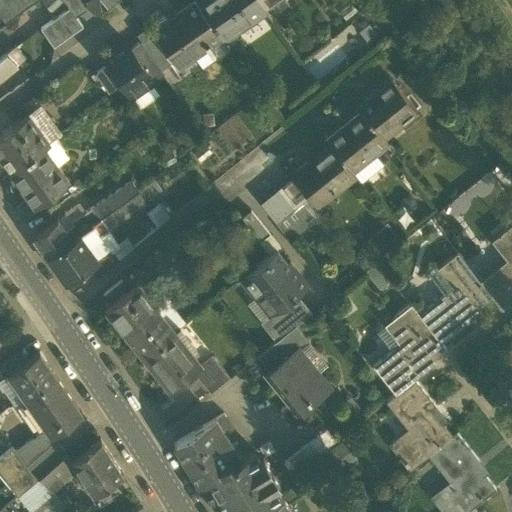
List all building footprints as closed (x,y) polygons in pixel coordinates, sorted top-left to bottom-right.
[(0,0),(0,17),(4,23),(36,0),(0,0)] [(86,9),(79,0),(63,0),(69,8),(75,16),(86,9)] [(88,0),(95,9),(107,0),(88,0)] [(206,0),(199,5),(198,4),(197,4),(220,37),(219,38),(221,41),(239,29),(235,24),(261,6),(259,2),(257,0),(206,0)] [(195,1),(167,21),(163,16),(148,27),(177,68),(192,57),(190,55),(205,44),(210,51),(213,49),(210,44),(219,38),(220,37),(197,4),(195,1)] [(73,34),(83,27),(75,16),(69,8),(59,14),(73,34)] [(64,41),(73,34),(59,14),(50,21),(64,41)] [(54,48),(64,41),(50,21),(40,28),(54,48)] [(161,70),(140,41),(130,48),(153,81),(164,74),(161,70)] [(125,42),(102,58),(121,84),(130,97),(153,81),(130,48),(125,42)] [(16,64),(6,53),(0,57),(0,71),(3,75),(16,64)] [(107,64),(94,73),(108,93),(121,84),(107,64)] [(391,79),(356,107),(360,112),(360,111),(378,133),(379,133),(395,120),(399,125),(416,110),(391,79)] [(360,112),(326,139),(329,144),(330,144),(351,170),(352,170),(373,153),(386,142),(379,133),(378,133),(360,111),(360,112)] [(27,113),(10,125),(2,131),(0,132),(0,157),(9,170),(43,145),(48,142),(27,113)] [(329,144),(295,171),(297,173),(310,190),(320,202),(334,192),(330,187),(351,170),(330,144),(329,144)] [(43,145),(9,170),(24,190),(58,166),(43,145)] [(373,153),(352,170),(361,182),(383,164),(373,153)] [(58,166),(24,190),(34,204),(68,180),(58,166)] [(297,173),(278,188),(294,208),(309,196),(307,193),(310,190),(297,173)] [(130,181),(91,207),(99,219),(138,192),(130,181)] [(154,181),(139,193),(145,202),(161,190),(154,181)] [(294,208),(278,188),(260,203),(276,223),(294,208)] [(99,219),(71,239),(46,256),(65,282),(89,266),(98,260),(97,258),(110,248),(111,249),(115,246),(116,244),(117,243),(117,242),(108,230),(146,203),(145,202),(139,193),(138,192),(99,219)] [(170,218),(158,203),(146,213),(158,227),(170,218)] [(91,207),(71,221),(73,224),(65,230),(71,239),(99,219),(91,207)] [(294,208),(276,223),(289,239),(307,224),(294,208)] [(269,234),(250,210),(241,217),(260,241),(269,234)] [(57,219),(32,236),(46,256),(71,239),(65,230),(57,219)] [(511,253),(511,258),(508,262),(506,259),(479,281),(491,296),(501,309),(511,300),(511,223),(497,235),(511,253)] [(110,248),(97,258),(98,260),(89,266),(97,276),(119,259),(111,249),(110,248)] [(276,249),(242,276),(256,295),(291,268),(276,249)] [(456,252),(437,267),(452,287),(418,313),(441,342),(468,320),(465,316),(491,296),(479,281),(456,252)] [(291,268),(256,295),(271,313),(271,314),(294,296),(306,287),(291,268)] [(129,289),(122,279),(103,294),(110,303),(129,289)] [(110,303),(105,308),(123,331),(154,307),(143,294),(144,294),(136,283),(129,289),(110,303)] [(294,296),(271,314),(271,313),(260,322),(275,341),(295,325),(309,314),(294,296)] [(411,304),(391,319),(406,339),(373,365),(395,393),(414,379),(421,373),(418,369),(445,347),(441,342),(418,313),(411,304)] [(154,307),(123,331),(142,355),(172,331),(161,317),(162,316),(155,307),(154,307)] [(275,341),(264,350),(276,365),(296,348),(298,350),(308,341),(295,325),(275,341)] [(172,331),(142,355),(169,389),(192,371),(201,364),(200,363),(173,330),(172,331)] [(276,365),(265,374),(289,403),(302,393),(305,397),(306,399),(306,400),(307,402),(326,386),(298,350),(296,348),(276,365)] [(20,349),(1,364),(7,372),(27,359),(20,349)] [(7,372),(7,373),(11,379),(23,396),(55,375),(38,351),(27,359),(7,372)] [(211,355),(200,363),(201,364),(192,371),(210,393),(230,377),(211,355)] [(55,375),(23,396),(46,429),(50,435),(51,434),(81,412),(55,375)] [(23,396),(11,379),(3,385),(15,401),(23,396)] [(435,406),(414,379),(395,393),(386,401),(407,428),(410,426),(415,432),(393,450),(409,469),(428,454),(452,435),(431,409),(435,406)] [(23,396),(15,401),(15,402),(37,434),(38,435),(46,429),(23,396)] [(223,413),(215,418),(224,433),(232,428),(223,413)] [(215,418),(206,423),(231,464),(240,459),(224,433),(215,418)] [(206,423),(174,443),(199,484),(205,480),(231,464),(206,423)] [(37,434),(15,451),(26,465),(55,439),(51,434),(50,435),(46,429),(38,435),(37,434)] [(478,459),(456,432),(452,435),(428,454),(455,488),(436,503),(442,511),(464,511),(470,507),(494,488),(474,462),(478,459)] [(316,438),(284,462),(298,480),(329,456),(316,438)] [(26,465),(25,466),(36,479),(38,477),(66,453),(55,439),(26,465)] [(122,473),(100,439),(71,458),(70,459),(75,466),(93,493),(122,473)] [(12,446),(0,456),(0,474),(17,495),(18,495),(36,479),(25,466),(26,465),(15,451),(12,446)] [(259,461),(253,450),(240,459),(231,464),(205,480),(224,511),(258,511),(275,502),(282,498),(275,487),(279,485),(263,459),(259,461)] [(66,453),(38,477),(49,490),(70,473),(69,471),(75,466),(70,459),(71,458),(66,453)] [(36,479),(18,495),(32,511),(37,511),(51,500),(49,490),(38,477),(36,479)] [(290,511),(282,498),(275,502),(258,511),(290,511)]
